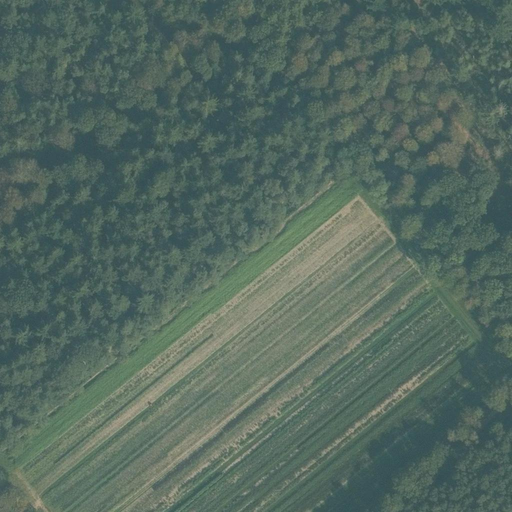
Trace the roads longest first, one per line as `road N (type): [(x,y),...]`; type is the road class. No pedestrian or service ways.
road 1 (track): [(366,0),(358,18),(366,60),(452,95),(465,110),(467,138),(421,206),(511,329)]
road 2 (track): [(268,0),(0,206)]
road 3 (track): [(399,511),(511,396)]
